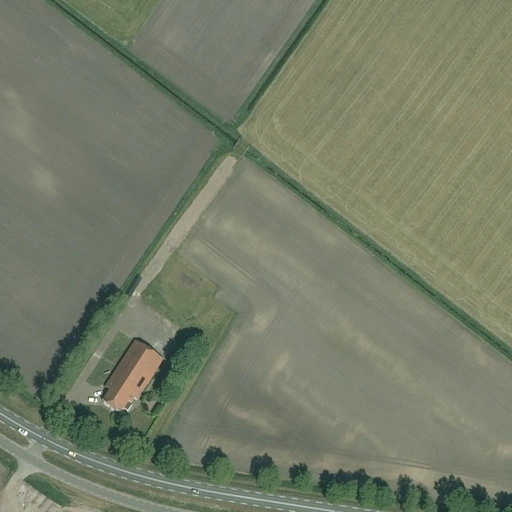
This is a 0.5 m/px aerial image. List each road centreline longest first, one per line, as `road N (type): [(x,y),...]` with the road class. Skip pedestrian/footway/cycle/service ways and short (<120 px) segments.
road 1 (primary): [(336,511),(167,483),(93,461),(0,413)]
road 2 (unclassified): [(168,511),(66,477),(0,435)]
